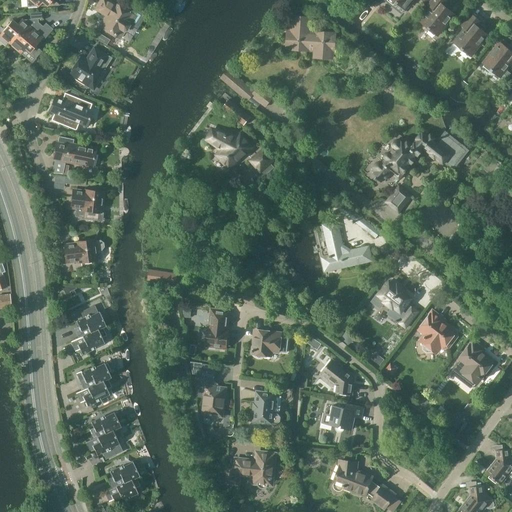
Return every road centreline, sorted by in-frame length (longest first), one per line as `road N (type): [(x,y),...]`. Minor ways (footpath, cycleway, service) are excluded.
road 1 (secondary): [(52,482),(32,397),(15,239),(0,191)]
road 2 (residential): [(57,228),(22,114),(80,0)]
road 3 (residential): [(437,496),(381,457),(379,384),(310,329)]
road 4 (residential): [(237,437),(244,315),(253,310),(310,329)]
road 5 (residential): [(82,472),(58,346)]
road 6 (residential): [(437,496),(511,394)]
